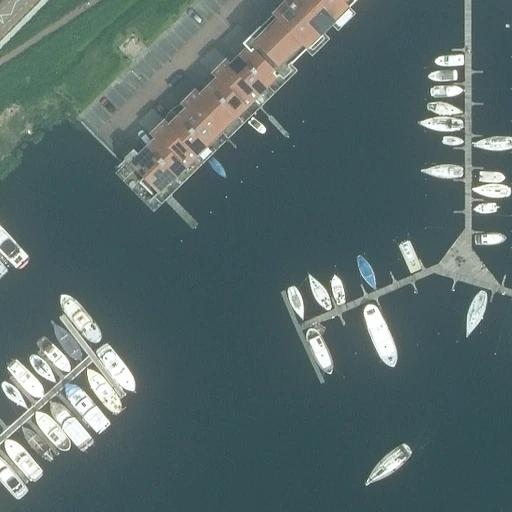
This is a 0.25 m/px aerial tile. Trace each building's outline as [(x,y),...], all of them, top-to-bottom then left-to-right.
[(241,55),(239,57),(256,75),(268,87),(299,57),(329,27),(351,6),(356,0),(285,0),(287,1),(281,6),(260,28),(259,27),(250,37),(245,42),(242,44),(247,49),(241,55)] [(226,60),(219,68),(253,102),(268,87),(239,57),(231,65),(226,60)] [(216,79),(208,87),(237,118),(253,102),(219,68),(211,75),(216,79)] [(195,91),(188,98),(222,133),(237,118),(208,87),(200,95),(195,91)] [(181,106),(173,114),(207,148),(222,133),(188,98),(181,105),(181,106)] [(191,163),(207,148),(173,114),(165,122),(165,121),(157,128),(191,163)] [(176,178),(191,163),(157,128),(150,136),(154,140),(146,148),(176,178)] [(121,163),(115,168),(117,171),(126,162),(142,178),(138,182),(153,197),(148,202),(150,204),(176,178),(146,148),(138,156),(134,151),(122,163),(122,162),(121,163)]
